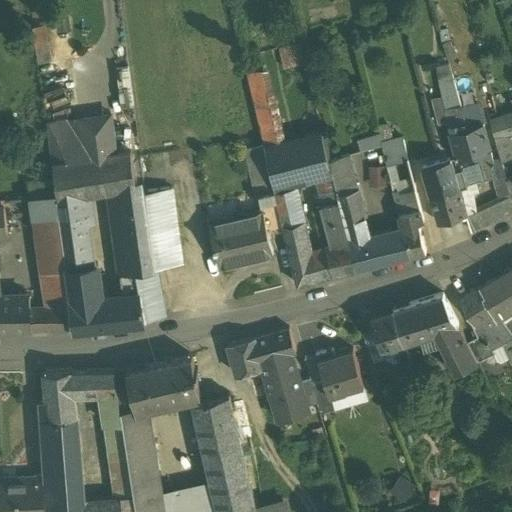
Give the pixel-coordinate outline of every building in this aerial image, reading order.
[(45,24),(32,26),(37,62),(50,60),(45,24)] [(454,40),(442,43),(446,56),(456,52),(454,40)] [(301,42),(279,48),(283,67),(305,62),(301,42)] [(433,65),(444,104),(460,100),(449,60),(433,65)] [(280,140),(263,68),(247,71),(264,144),(280,140)] [(461,105),(446,108),(449,125),(466,122),(461,105)] [(109,112),(48,123),(54,161),(115,151),(109,112)] [(511,112),(490,119),(501,160),(511,157),(511,146),(509,137),(511,135),(511,112)] [(466,122),(449,125),(453,141),(457,157),(473,152),(473,149),(490,145),(483,122),(467,127),(466,122)] [(280,140),(264,144),(275,189),(295,183),(318,177),(332,173),(329,159),(321,128),(280,140)] [(360,148),(381,141),(378,130),(356,137),(360,148)] [(402,138),(383,144),(388,162),(407,158),(402,138)] [(264,144),(246,148),(256,195),(258,195),(275,190),(275,189),(264,144)] [(490,145),(473,149),(473,152),(477,166),(494,162),(490,145)] [(115,151),(54,161),(59,197),(59,199),(81,195),(122,188),(137,185),(131,149),(115,151)] [(364,149),(348,154),(351,167),(371,162),(364,149)] [(348,154),(329,159),(332,173),(333,173),(338,193),(357,189),(351,167),(348,154)] [(451,157),(422,165),(431,194),(459,185),(451,157)] [(500,197),(476,208),(479,217),(477,218),(480,225),(511,210),(511,195),(507,177),(506,175),(501,160),(494,162),(497,176),(494,177),(500,197)] [(494,162),(477,166),(481,180),(494,177),(497,176),(494,162)] [(332,173),(318,177),(324,203),(339,198),(338,193),(333,173),(332,173)] [(49,179),(27,182),(29,196),(34,196),(51,193),(49,179)] [(475,181),(459,185),(462,194),(478,189),(475,181)] [(295,183),(275,189),(275,190),(283,224),(304,218),(297,189),(295,183)] [(137,185),(122,188),(124,205),(147,202),(145,190),(145,187),(143,188),(137,185)] [(459,185),(431,194),(438,222),(466,214),(467,214),(466,211),(462,194),(459,185)] [(171,187),(145,190),(147,202),(155,264),(181,261),(171,187)] [(357,189),(338,193),(339,198),(349,239),(349,240),(366,236),(361,217),(364,216),(357,189)] [(415,189),(394,194),(403,227),(411,254),(426,251),(418,222),(423,220),(415,189)] [(275,190),(258,195),(262,210),(263,209),(268,232),(284,228),(283,224),(275,190)] [(51,193),(34,196),(37,217),(59,214),(57,197),(56,192),(51,193)] [(81,195),(59,199),(59,197),(57,197),(59,214),(60,221),(84,217),(81,195)] [(23,197),(0,200),(0,232),(28,228),(23,197)] [(324,203),(321,203),(325,219),(331,244),(349,239),(339,198),(324,203)] [(147,202),(124,205),(133,269),(136,269),(137,270),(155,267),(155,264),(147,202)] [(476,208),(466,211),(467,214),(466,214),(471,230),(480,225),(477,218),(479,217),(476,208)] [(262,210),(209,222),(219,265),(273,252),(268,232),(263,209),(262,210)] [(59,214),(37,217),(49,307),(70,307),(69,300),(70,300),(65,270),(67,269),(60,221),(59,214)] [(84,217),(60,221),(67,269),(69,268),(91,264),(84,217)] [(304,218),(283,224),(284,228),(297,284),(318,278),(311,249),(304,219),(304,218)] [(366,236),(349,240),(356,268),(411,254),(403,227),(372,235),(371,233),(369,234),(370,235),(366,236)] [(331,244),(325,245),(332,274),(356,268),(349,240),(349,239),(331,244)] [(325,245),(311,249),(318,278),(332,274),(325,245)] [(91,264),(69,268),(74,299),(102,295),(97,265),(96,264),(95,264),(91,264)] [(155,267),(137,270),(140,291),(145,319),(165,315),(157,267),(155,267)] [(511,267),(480,286),(494,311),(497,317),(497,316),(510,309),(511,307),(511,267)] [(133,269),(121,271),(125,293),(140,291),(137,270),(136,269),(133,269)] [(480,286),(460,298),(471,318),(475,323),(494,311),(480,286)] [(125,293),(110,294),(113,323),(145,319),(140,291),(125,293)] [(443,292),(394,307),(404,341),(421,336),(418,327),(432,323),(455,317),(443,292)] [(0,296),(0,328),(31,328),(30,308),(29,294),(0,296)] [(74,299),(72,299),(76,327),(113,323),(110,294),(102,295),(74,299)] [(49,307),(30,308),(31,327),(49,327),(49,307)] [(70,307),(49,307),(49,327),(73,325),(70,307)] [(394,307),(372,314),(382,348),(403,341),(404,341),(394,307)] [(511,310),(510,309),(497,316),(497,317),(498,320),(501,318),(511,333),(511,310)] [(494,311),(475,323),(471,318),(470,319),(478,335),(467,340),(477,360),(494,352),(496,358),(511,350),(511,333),(501,318),(498,320),(497,317),(494,311)] [(455,317),(432,323),(449,357),(456,370),(477,360),(467,340),(455,317)] [(289,327),(255,336),(258,351),(289,344),(295,342),(289,327)] [(255,336),(228,344),(236,373),(262,365),(258,351),(255,336)] [(403,341),(382,348),(384,357),(393,362),(409,357),(403,341)] [(264,373),(294,366),(289,344),(258,351),(262,365),(264,373)] [(334,353),(318,358),(329,394),(331,394),(364,384),(353,347),(334,353)] [(333,348),(305,356),(311,377),(318,401),(321,412),(335,407),(331,394),(329,394),(318,358),(334,353),(333,348)] [(192,354),(146,365),(154,402),(200,391),(196,371),(198,370),(197,367),(195,367),(192,354)] [(449,357),(431,366),(436,376),(454,369),(455,370),(456,370),(449,357)] [(146,365),(115,372),(118,389),(121,410),(122,410),(139,406),(154,402),(146,365)] [(267,387),(297,381),(294,366),(264,373),(267,387)] [(114,369),(71,371),(71,369),(45,371),(48,399),(39,400),(40,419),(75,416),(73,390),(102,389),(118,389),(115,372),(114,369)] [(311,377),(297,381),(304,405),(318,401),(311,377)] [(297,381),(267,387),(274,420),(306,411),(304,405),(297,381)] [(395,381),(384,386),(395,413),(406,409),(395,381)] [(118,389),(102,389),(107,423),(122,420),(121,410),(118,389)] [(229,393),(192,402),(201,437),(238,428),(233,407),(229,393)] [(150,430),(144,422),(139,406),(122,410),(124,420),(127,443),(136,496),(138,511),(163,511),(160,490),(150,430)] [(75,416),(40,419),(44,469),(80,466),(75,416)] [(122,420),(107,423),(111,447),(127,443),(124,420),(122,420)] [(238,428),(201,437),(211,478),(218,511),(223,511),(229,511),(228,511),(229,511),(256,506),(256,505),(251,485),(238,428)] [(127,443),(111,447),(118,497),(122,497),(136,496),(127,443)] [(80,466),(44,469),(44,473),(46,503),(83,500),(80,466)] [(44,473),(33,474),(34,511),(46,511),(46,503),(44,473)] [(389,488),(404,499),(415,483),(400,473),(389,488)] [(34,511),(33,474),(0,476),(0,511),(34,511)] [(218,511),(211,478),(160,490),(163,511),(218,511)] [(138,511),(136,496),(122,497),(123,511),(138,511)] [(83,500),(46,503),(46,511),(123,511),(122,497),(118,497),(83,500)] [(286,511),(283,499),(256,505),(256,506),(229,511),(286,511)]
